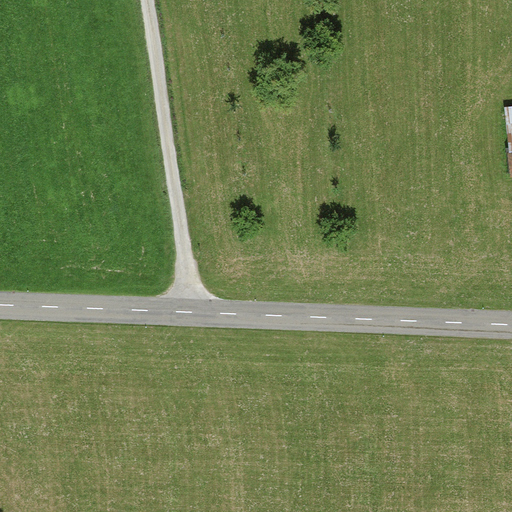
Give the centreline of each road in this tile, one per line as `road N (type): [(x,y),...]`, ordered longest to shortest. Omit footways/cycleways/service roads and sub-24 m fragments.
road 1 (tertiary): [(511,325),(0,304)]
road 2 (track): [(191,311),(145,0)]
